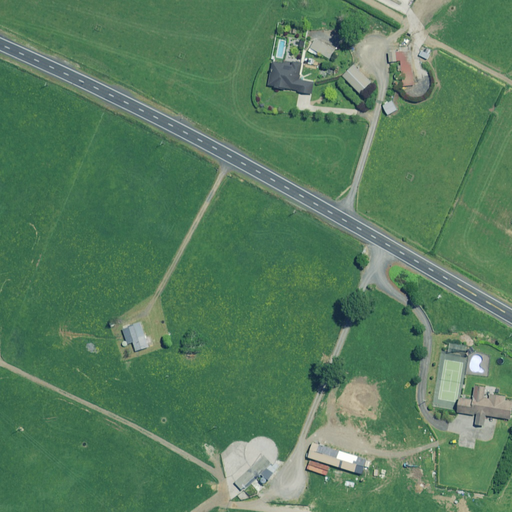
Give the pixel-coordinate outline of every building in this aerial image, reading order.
[(334,50),(316,40),(309,51),(317,56),(319,53),(329,59),(334,50)] [(431,51),(423,47),(419,55),(427,59),(431,51)] [(415,85),(410,51),(389,53),(390,62),(400,61),(404,86),(415,85)] [(302,63),(292,62),(291,65),(272,62),(268,86),(299,91),(298,92),(312,94),(314,83),(299,80),(302,63)] [(371,83),(354,66),(343,76),(360,93),(371,83)] [(397,110),(392,101),(383,106),(388,115),(397,110)] [(149,347),(141,323),(123,329),(128,344),(133,342),(136,351),(149,347)] [(450,342),(448,352),(470,357),(471,350),(469,350),(469,346),(450,342)] [(487,387),(476,385),(474,400),(460,398),(457,413),(478,416),(476,425),(485,426),(487,416),(511,420),(511,413),(511,402),(506,401),(506,396),(492,394),(491,400),(485,399),(487,387)] [(330,464),(362,474),(367,460),(313,443),(308,457),(311,458),(309,465),(328,471),(330,464)] [(253,486),(264,476),(269,480),(279,466),(274,462),(272,464),(263,455),(251,467),(235,483),(244,491),(251,484),(253,486)] [(382,472),(374,470),(372,476),(380,478),(382,472)]
